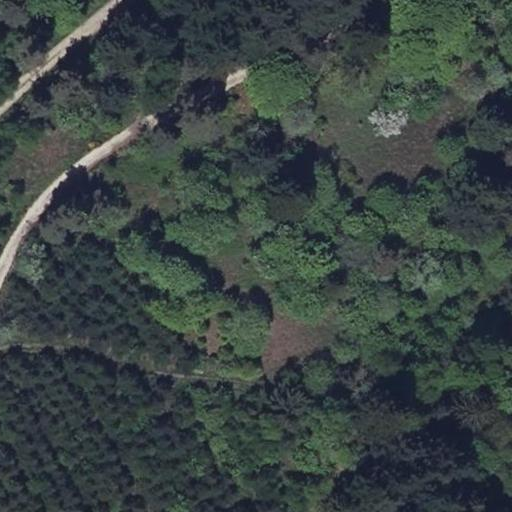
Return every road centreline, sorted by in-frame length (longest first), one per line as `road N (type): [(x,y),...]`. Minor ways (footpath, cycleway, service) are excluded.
road 1 (track): [(0,281),(12,255),(146,136),(449,0)]
road 2 (track): [(488,511),(467,480),(253,388),(47,347),(0,354)]
road 3 (track): [(97,0),(0,100)]
